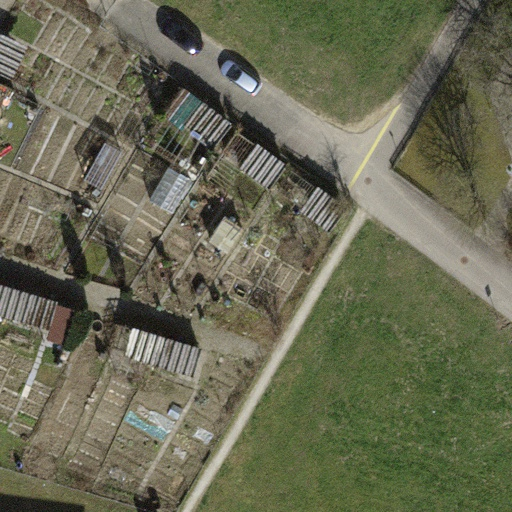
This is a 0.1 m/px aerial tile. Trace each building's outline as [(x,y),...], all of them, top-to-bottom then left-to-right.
[(30,50),(2,34),(0,37),(0,76),(12,83),(30,50)] [(0,117),(13,94),(0,86),(0,117)] [(228,124),(201,106),(185,129),(211,147),(228,124)] [(285,166),(254,145),(240,166),(271,187),(285,166)] [(347,206),(317,185),(300,209),(330,230),(347,206)] [(78,309),(0,287),(0,311),(72,332),(78,309)] [(204,348),(135,328),(127,357),(196,377),(204,348)]
